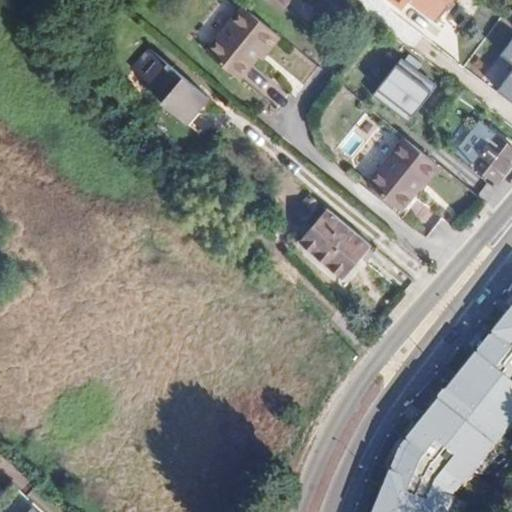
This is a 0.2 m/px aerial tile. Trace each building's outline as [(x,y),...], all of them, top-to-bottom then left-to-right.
[(454,0),(401,0),(406,4),(409,0),(415,0),(439,19),(454,0)] [(208,51),(242,78),(279,32),(244,4),(208,51)] [(174,113),(187,98),(193,103),(203,91),(126,25),(110,44),(161,90),(155,96),(174,113)] [(511,76),(502,91),(511,98),(511,48),(506,57),(511,61),(511,76)] [(376,100),(416,124),(440,84),(400,60),(376,100)] [(180,118),(193,103),(187,98),(174,113),(180,118)] [(361,174),(396,202),(433,157),(399,128),(361,174)] [(511,146),(491,129),(470,156),(492,176),(511,150),(511,146)] [(360,240),(318,206),(295,235),(337,268),(360,240)] [(511,318),(406,449),(381,511),(458,511),(467,489),(511,433),(511,318)]
